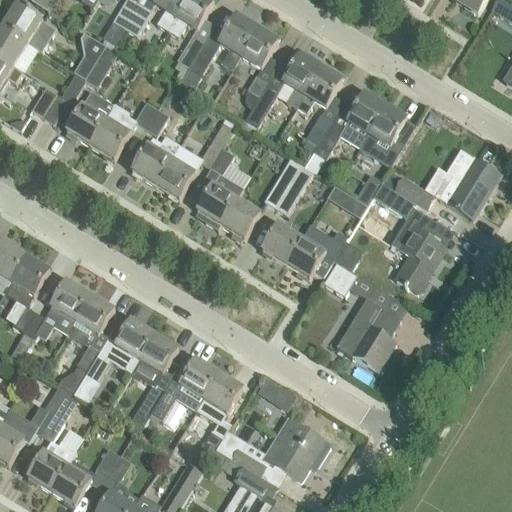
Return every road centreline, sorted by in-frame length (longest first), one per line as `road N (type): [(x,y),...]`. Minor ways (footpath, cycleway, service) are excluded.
road 1 (residential): [(393,433),(0,188)]
road 2 (residential): [(511,135),(295,0)]
road 3 (residential): [(511,242),(393,433)]
